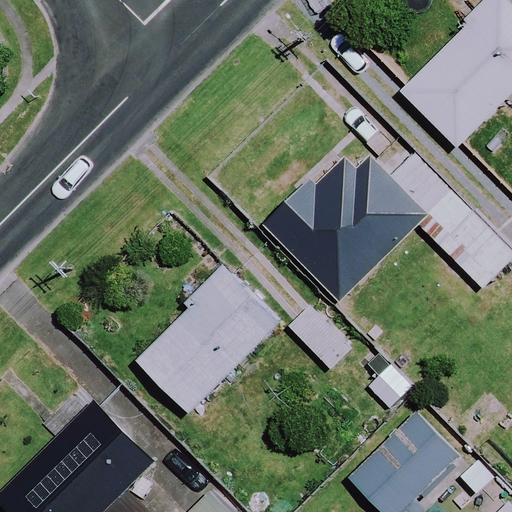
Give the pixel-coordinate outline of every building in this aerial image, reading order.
[(511,98),(511,4),(507,0),(495,0),(404,93),(462,150),(511,98)] [(454,195),(398,136),(361,172),(343,153),(268,225),(341,302),(454,195)] [(511,262),(493,280),(511,299),(511,262)] [(282,324),(231,272),(141,362),(192,414),(282,324)] [(107,511),(157,463),(98,403),(0,499),(0,500),(11,511),(107,511)] [(347,476),(384,511),(429,511),(419,502),(462,459),(411,410),(347,476)] [(233,511),(211,488),(186,511),(233,511)] [(511,511),(511,502),(501,511),(511,511)]
